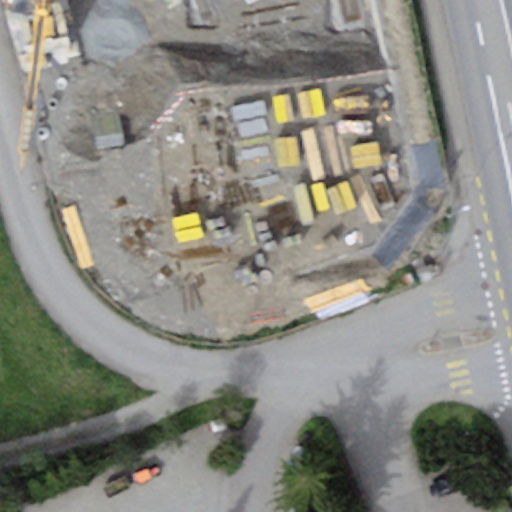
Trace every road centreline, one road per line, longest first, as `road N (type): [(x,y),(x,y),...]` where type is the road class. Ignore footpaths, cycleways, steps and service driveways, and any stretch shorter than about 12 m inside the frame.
road 1 (residential): [(408,349),(226,384),(133,353),(100,333),(51,280),(0,104)]
road 2 (track): [(226,384),(0,450)]
road 3 (residential): [(404,511),(381,447),(408,349)]
road 4 (primary): [(511,120),(486,0)]
